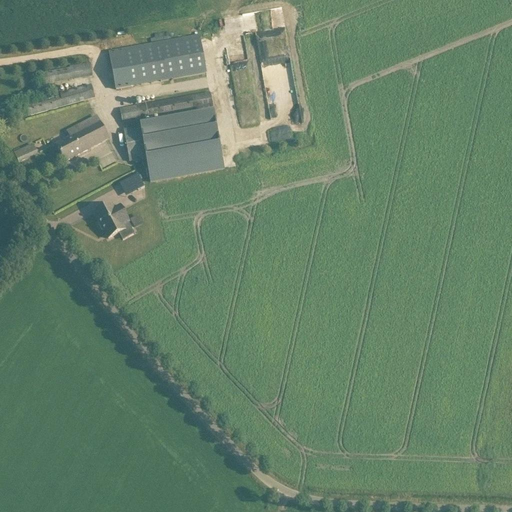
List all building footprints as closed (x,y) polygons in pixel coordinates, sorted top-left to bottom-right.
[(113,40),(115,50),(108,51),(115,91),(206,75),(200,36),(124,49),(122,39),(198,26),(193,0),(31,0),(11,3),(20,56),(113,40)] [(41,74),(43,86),(92,78),(90,64),(69,67),(70,69),(41,74)] [(59,95),(60,96),(22,106),(26,118),(64,107),(92,100),(92,97),(93,97),(90,86),(59,95)] [(214,114),(145,126),(144,120),(213,108),(210,94),(120,110),(123,124),(130,123),(131,129),(124,130),(129,163),(146,160),(150,183),(224,170),(214,114)] [(0,118),(0,128),(22,124),(20,115),(0,118)] [(70,139),(65,141),(56,146),(65,163),(74,158),(108,140),(96,118),(67,133),(70,139)] [(28,147),(14,153),(18,162),(32,155),(28,147)] [(138,175),(132,178),(139,191),(145,188),(138,175)] [(102,231),(103,230),(108,240),(125,231),(122,226),(129,222),(120,206),(114,210),(111,205),(95,214),(100,223),(98,224),(102,231)] [(138,217),(131,221),(135,228),(142,224),(138,217)]
